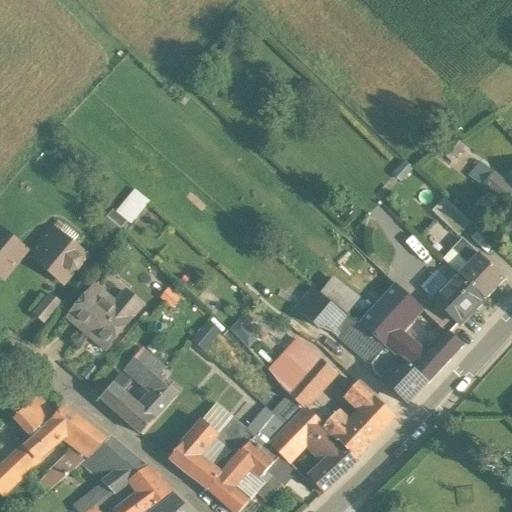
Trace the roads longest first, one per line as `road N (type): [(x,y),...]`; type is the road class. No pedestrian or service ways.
road 1 (residential): [(203,511),(0,346)]
road 2 (tertiary): [(511,325),(331,511)]
road 3 (track): [(62,0),(178,110)]
